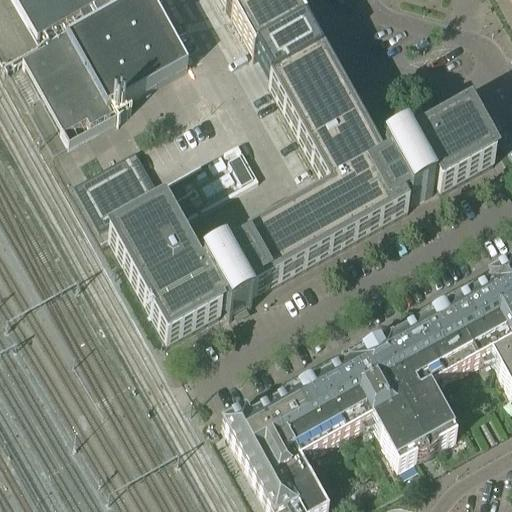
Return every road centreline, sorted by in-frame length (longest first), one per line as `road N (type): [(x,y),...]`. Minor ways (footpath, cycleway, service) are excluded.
road 1 (residential): [(206,391),(511,213)]
road 2 (residential): [(316,0),(353,57),(507,98)]
road 3 (residential): [(507,98),(471,44),(385,19),(366,0)]
